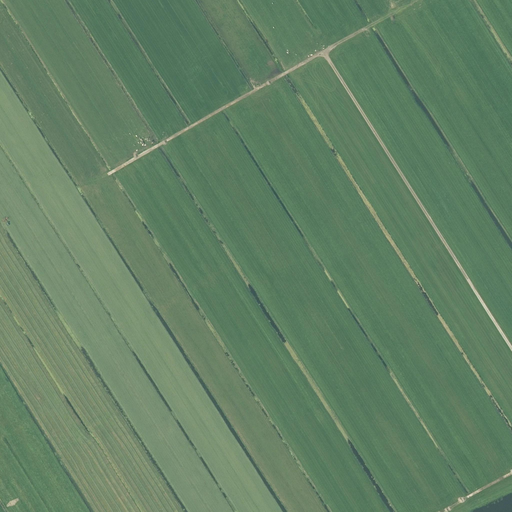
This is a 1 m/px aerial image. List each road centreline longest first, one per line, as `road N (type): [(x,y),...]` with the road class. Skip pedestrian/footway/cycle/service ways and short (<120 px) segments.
road 1 (track): [(511,350),(323,52)]
road 2 (track): [(414,0),(108,174)]
road 3 (track): [(433,0),(511,116)]
